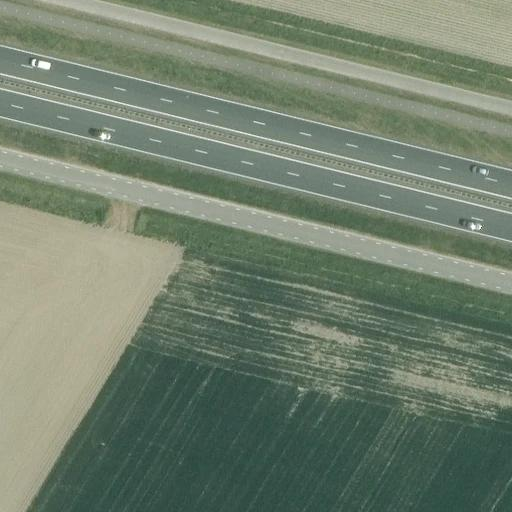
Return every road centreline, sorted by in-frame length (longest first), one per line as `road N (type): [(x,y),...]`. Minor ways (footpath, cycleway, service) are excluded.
road 1 (trunk): [(0,105),(511,234)]
road 2 (trunk): [(511,186),(0,61)]
road 3 (unclassified): [(0,173),(511,295)]
road 4 (unclassified): [(511,102),(107,0)]
